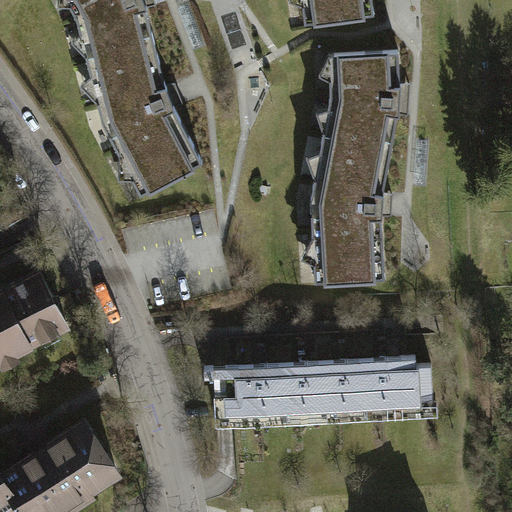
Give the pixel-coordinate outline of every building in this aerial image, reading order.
[(65,0),(76,30),(81,61),(155,41),(148,0),(65,0)] [(375,0),(303,0),(307,26),(377,15),(375,0)] [(171,105),(155,41),(81,61),(94,135),(135,192),(196,144),(171,105)] [(333,101),(325,134),(395,145),(404,99),(403,45),(332,50),(333,101)] [(385,193),(395,145),(325,134),(313,195),(312,283),(391,277),(385,193)] [(0,283),(0,361),(73,325),(41,263),(0,283)] [(213,363),(216,425),(227,425),(438,411),(434,349),(213,363)] [(0,471),(18,500),(26,511),(63,511),(124,473),(86,413),(46,439),(0,468),(0,471)] [(0,511),(18,500),(0,471),(0,511)]
